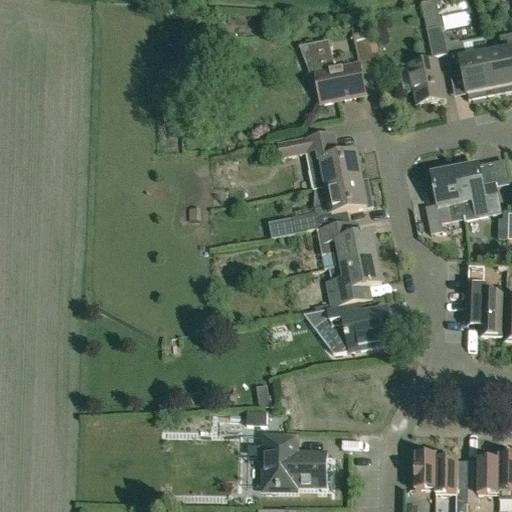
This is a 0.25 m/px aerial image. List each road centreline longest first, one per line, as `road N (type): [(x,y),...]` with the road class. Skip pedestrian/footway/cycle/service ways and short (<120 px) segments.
road 1 (residential): [(430,388),(444,344),(395,155),(511,121)]
road 2 (track): [(430,0),(347,15),(230,0)]
road 3 (residential): [(372,511),(403,410),(430,388)]
